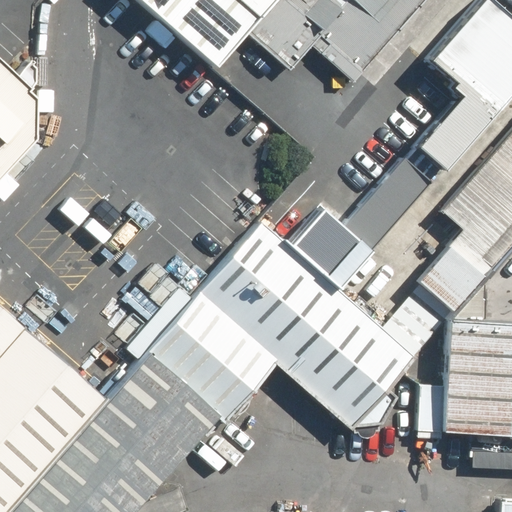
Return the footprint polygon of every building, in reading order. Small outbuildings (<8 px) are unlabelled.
[(128,0),(211,69),(243,32),(270,0),(128,0)] [(353,79),(419,0),(270,0),(243,32),(287,69),(309,43),(353,79)] [(437,170),(511,81),(511,21),(486,0),(472,0),(420,63),(452,90),(406,144),(437,170)] [(0,167),(29,141),(32,93),(0,64),(0,167)] [(413,279),(445,307),(511,229),(511,123),(436,211),(457,229),(413,279)] [(408,354),(254,217),(138,347),(212,412),(219,419),(269,363),(342,428),(408,354)] [(0,500),(96,394),(0,308),(0,500)] [(511,320),(439,316),(431,430),(511,434),(511,320)] [(123,511),(212,412),(138,347),(0,500),(0,511),(123,511)] [(430,430),(432,383),(409,382),(407,434),(430,435),(430,430)] [(511,511),(511,499),(488,499),(487,511),(511,511)]
